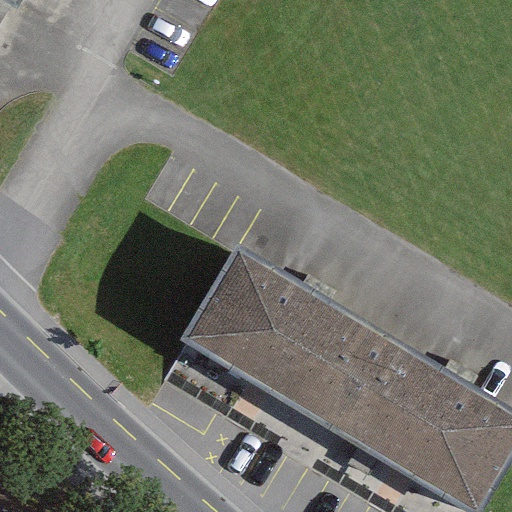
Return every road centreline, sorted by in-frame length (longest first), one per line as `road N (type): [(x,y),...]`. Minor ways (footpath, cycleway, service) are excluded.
road 1 (residential): [(0,272),(80,74),(130,0)]
road 2 (secondary): [(199,511),(0,320)]
